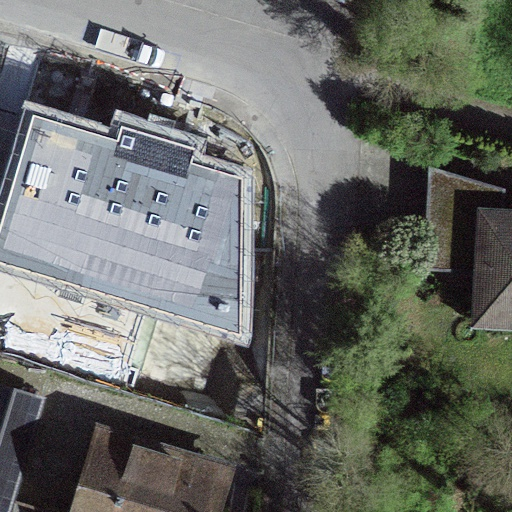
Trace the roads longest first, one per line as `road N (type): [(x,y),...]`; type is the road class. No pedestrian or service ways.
road 1 (residential): [(272,86),(315,137),(321,179),(304,511)]
road 2 (residential): [(5,0),(272,86)]
road 3 (track): [(272,86),(365,85),(511,128)]
